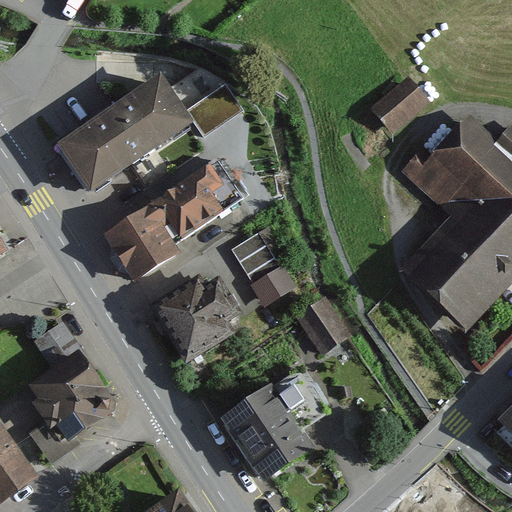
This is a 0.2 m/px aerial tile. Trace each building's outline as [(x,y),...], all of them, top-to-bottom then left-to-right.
[(159,86),(59,152),(89,199),(190,132),(159,86)] [(223,89),(191,111),(208,135),(240,113),(223,89)] [(429,110),(411,89),(375,118),(393,140),(429,110)] [(468,123),(416,180),(472,231),(415,293),(465,338),(511,286),(511,127),(494,147),(468,123)] [(244,207),(219,167),(104,239),(134,288),(177,262),(171,253),(244,207)] [(261,239),(237,254),(270,308),(294,294),(261,239)] [(0,245),(0,263),(8,259),(0,245)] [(199,285),(155,313),(185,361),(230,333),(225,324),(237,316),(220,288),(206,297),(199,285)] [(323,307),(299,322),(323,360),(347,345),(323,307)] [(117,412),(59,339),(43,352),(61,375),(35,395),(52,416),(25,437),(48,466),(117,412)] [(300,373),(228,423),(270,483),(313,453),(299,433),(328,413),(300,373)] [(511,412),(496,429),(511,444),(511,412)] [(0,435),(0,504),(33,478),(0,435)] [(189,511),(179,497),(158,511),(189,511)]
